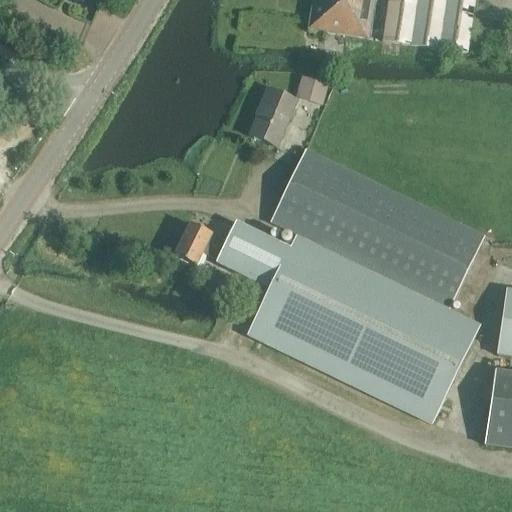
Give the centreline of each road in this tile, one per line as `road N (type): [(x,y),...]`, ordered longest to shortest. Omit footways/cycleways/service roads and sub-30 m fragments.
road 1 (track): [(511,462),(427,446),(256,362)]
road 2 (tertiary): [(0,237),(95,88)]
